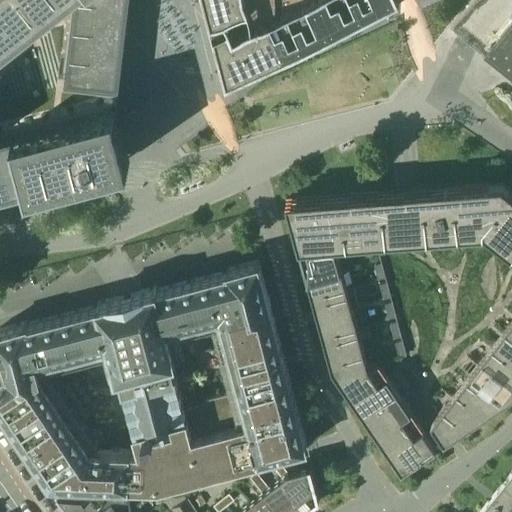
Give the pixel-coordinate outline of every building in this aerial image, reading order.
[(0,0),(0,194),(111,164),(130,0),(0,0)] [(205,0),(227,83),(279,59),(263,24),(283,15),(303,5),(314,0),(205,0)] [(319,41),(339,32),(324,0),(314,0),(303,5),(319,41)] [(324,0),(339,32),(359,23),(348,0),(324,0)] [(348,0),(359,23),(379,14),(372,0),(348,0)] [(372,0),(379,14),(399,5),(396,0),(372,0)] [(299,50),(319,41),(303,5),(283,15),(299,50)] [(279,59),(299,50),(283,15),(263,24),(279,59)] [(511,17),(490,46),(511,63),(511,17)] [(287,198),(299,244),(304,244),(334,241),(336,242),(376,240),(418,237),(428,237),(487,233),(511,252),(511,189),(502,182),(287,198)] [(301,252),(308,276),(342,267),(336,242),(334,241),(304,244),(299,244),(301,252)] [(0,405),(2,408),(50,480),(105,482),(160,484),(307,446),(274,321),(271,309),(270,303),(259,261),(228,269),(227,271),(172,285),(157,289),(157,287),(140,291),(134,293),(121,296),(115,298),(98,302),(99,305),(26,323),(27,322),(0,328),(0,342),(0,344),(4,358),(8,372),(0,376),(0,405)] [(378,278),(386,276),(382,262),(375,264),(378,278)] [(342,267),(308,276),(313,296),(347,286),(342,267)] [(380,283),(384,297),(391,296),(387,281),(380,283)] [(313,296),(318,315),(353,306),(347,286),(313,296)] [(385,303),(389,317),(397,315),(393,301),(385,303)] [(353,306),(318,315),(324,335),(358,326),(353,306)] [(391,322),(395,337),(402,335),(398,320),(391,322)] [(511,328),(507,324),(495,341),(511,354),(511,328)] [(324,335),(329,355),(363,345),(358,326),(324,335)] [(396,341),(400,356),(407,354),(403,339),(396,341)] [(511,354),(495,341),(482,357),(511,380),(511,354)] [(332,367),(336,372),(341,371),(341,372),(369,364),(368,364),(363,345),(329,355),(332,367)] [(511,380),(482,357),(469,373),(504,400),(511,395),(511,380)] [(336,373),(353,397),(388,374),(379,361),(368,364),(369,364),(341,372),(341,371),(336,372),(336,373)] [(469,373),(457,389),(487,412),(504,400),(469,373)] [(400,392),(388,374),(353,397),(365,415),(400,392)] [(457,389),(444,405),(469,424),(487,412),(457,389)] [(377,433),(412,410),(400,392),(365,415),(377,433)] [(435,417),(432,420),(431,421),(444,441),(449,438),(453,435),(469,424),(444,405),(435,417)] [(424,428),(412,410),(377,433),(389,451),(424,428)] [(424,428),(389,451),(402,469),(436,446),(424,428)] [(274,465),(282,475),(307,506),(320,496),(312,464),(288,470),(282,463),(274,465)] [(279,511),(299,511),(307,506),(282,475),(269,485),(257,470),(251,475),(262,490),(279,511)] [(511,511),(511,471),(493,495),(488,500),(478,511),(511,511)] [(279,511),(262,490),(249,500),(258,511),(279,511)] [(56,492),(72,511),(82,511),(103,499),(104,501),(116,494),(112,494),(98,492),(56,492)] [(230,492),(214,504),(219,511),(235,498),(230,492)] [(118,511),(143,494),(116,494),(104,501),(103,499),(82,511),(118,511)] [(122,511),(123,511),(132,505),(132,506),(144,497),(143,494),(118,511),(122,511)] [(201,495),(196,499),(201,506),(206,502),(201,495)] [(199,511),(189,496),(173,506),(176,511),(199,511)] [(258,511),(249,500),(234,511),(258,511)]
